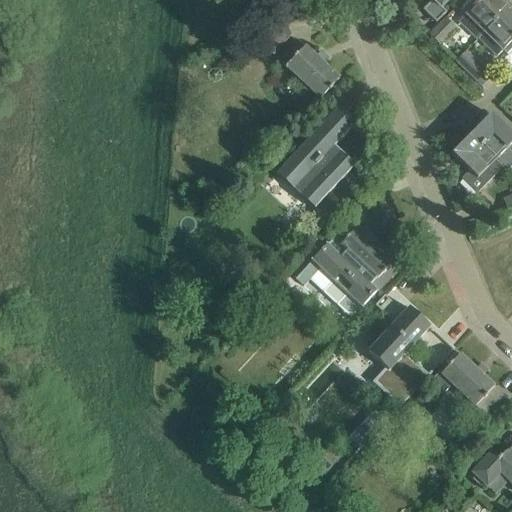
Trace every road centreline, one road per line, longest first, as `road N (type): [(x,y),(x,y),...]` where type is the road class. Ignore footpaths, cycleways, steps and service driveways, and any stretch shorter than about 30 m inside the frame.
road 1 (residential): [(511,341),(483,310),(413,134)]
road 2 (residential): [(413,134),(357,0)]
